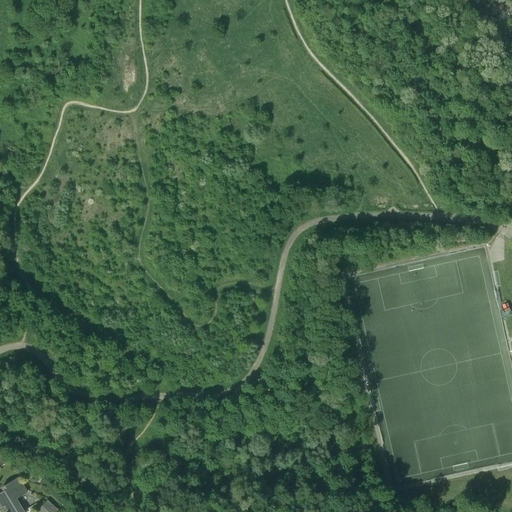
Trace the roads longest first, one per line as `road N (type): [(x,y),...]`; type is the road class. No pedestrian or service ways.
road 1 (track): [(0,351),(31,349),(84,395),(221,392),(258,361),(286,246),(299,229),(330,218),(389,215),(511,226)]
road 2 (track): [(438,217),(402,153),(314,59),(286,0)]
road 3 (track): [(511,88),(437,50),(412,14),(381,0)]
road 4 (track): [(133,508),(125,452),(157,412),(156,396)]
